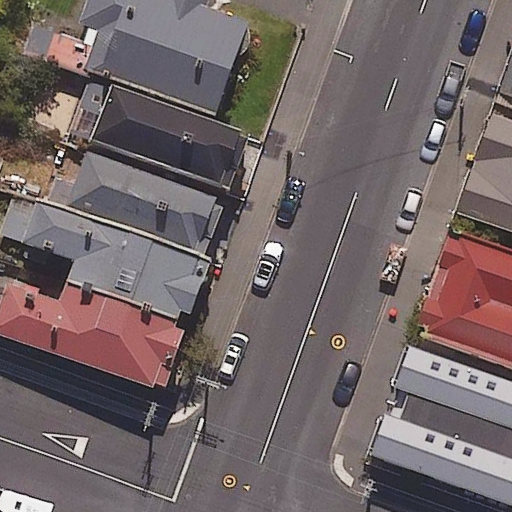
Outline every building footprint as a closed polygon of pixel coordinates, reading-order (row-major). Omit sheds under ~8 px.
[(96,0),(87,25),(105,32),(92,65),(222,114),(257,21),(212,4),(213,0),(96,0)] [(257,137),(120,89),(101,144),(238,192),(257,137)] [(511,130),(494,124),(460,220),(511,238),(511,130)] [(197,328),(220,262),(213,259),(232,205),(94,156),(74,213),(45,203),(31,244),(85,263),(77,285),(197,328)] [(511,265),(455,244),(418,341),(511,377),(511,265)] [(197,328),(77,285),(71,302),(14,282),(0,321),(0,338),(171,400),(197,328)] [(511,397),(409,360),(373,457),(511,507),(511,397)]
